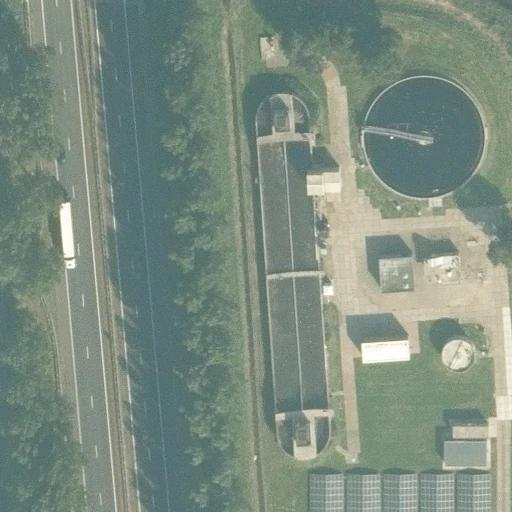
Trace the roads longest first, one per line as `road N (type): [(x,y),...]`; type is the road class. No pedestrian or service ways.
road 1 (motorway): [(155,511),(109,0)]
road 2 (motorway): [(57,0),(102,511)]
road 3 (unclassified): [(19,511),(0,327)]
